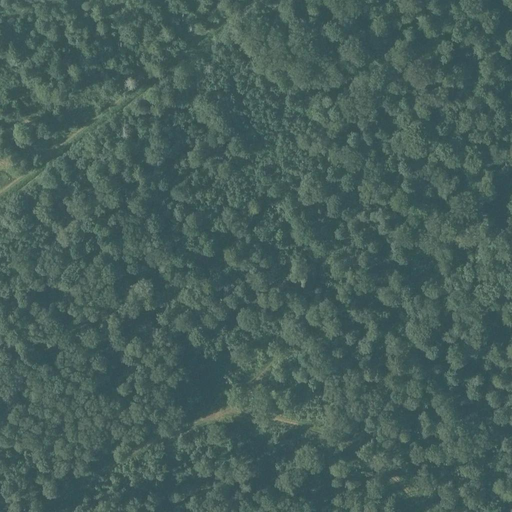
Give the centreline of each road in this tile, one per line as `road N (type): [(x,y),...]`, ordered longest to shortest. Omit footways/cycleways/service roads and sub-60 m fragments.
road 1 (track): [(41,511),(140,445),(237,407),(358,448),(422,511)]
road 2 (track): [(237,407),(318,318),(447,228),(511,167)]
road 3 (track): [(0,194),(248,0)]
